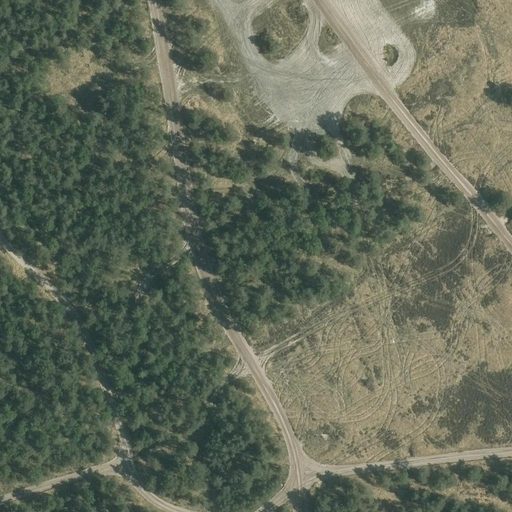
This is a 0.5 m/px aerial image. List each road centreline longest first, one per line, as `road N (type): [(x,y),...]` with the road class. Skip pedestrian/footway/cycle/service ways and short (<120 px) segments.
road 1 (unknown): [(263,511),(318,475),(511,453)]
road 2 (unknown): [(182,511),(109,470),(0,500)]
